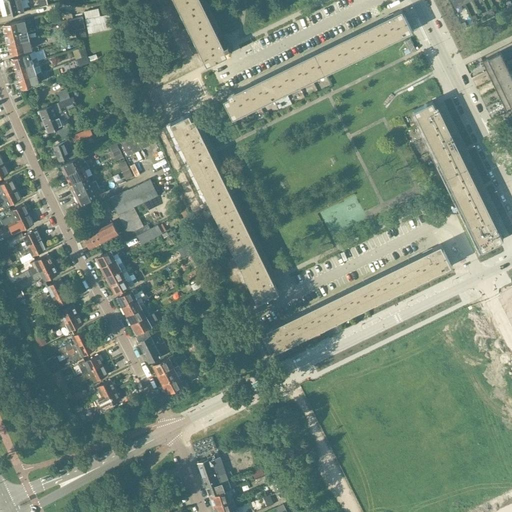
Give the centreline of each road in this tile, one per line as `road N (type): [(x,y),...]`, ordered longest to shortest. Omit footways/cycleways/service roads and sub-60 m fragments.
road 1 (residential): [(169,429),(76,260),(0,83)]
road 2 (residential): [(169,429),(479,277)]
road 3 (residential): [(263,309),(449,219),(479,277)]
road 4 (residential): [(507,189),(417,0)]
road 5 (residential): [(213,80),(378,0)]
road 6 (unclassified): [(169,429),(4,501)]
road 7 (unclassified): [(25,511),(169,429)]
